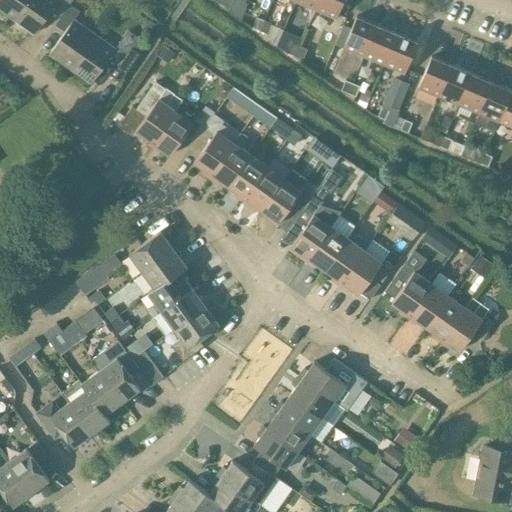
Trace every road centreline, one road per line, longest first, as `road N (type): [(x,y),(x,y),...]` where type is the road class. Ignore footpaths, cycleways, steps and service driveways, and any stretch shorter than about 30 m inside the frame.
road 1 (residential): [(269,291),(191,199),(0,51)]
road 2 (residential): [(455,407),(269,291)]
road 3 (residential): [(72,511),(166,446),(192,412)]
road 4 (residential): [(192,412),(269,291)]
